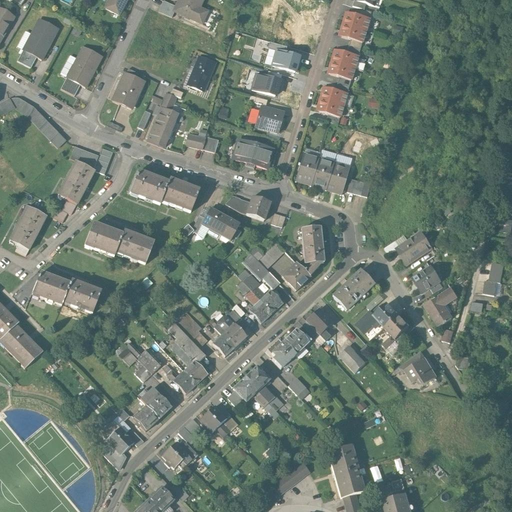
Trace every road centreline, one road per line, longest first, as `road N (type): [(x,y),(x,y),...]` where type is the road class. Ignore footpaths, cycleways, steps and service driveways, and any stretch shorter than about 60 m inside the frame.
road 1 (residential): [(356,254),(143,454),(105,511)]
road 2 (residential): [(356,254),(375,254),(386,265),(428,341),(511,441)]
road 3 (residential): [(279,194),(337,0)]
road 4 (residential): [(131,148),(112,192),(29,265),(0,252)]
road 5 (residential): [(131,148),(279,194)]
road 6 (residential): [(83,127),(144,0)]
